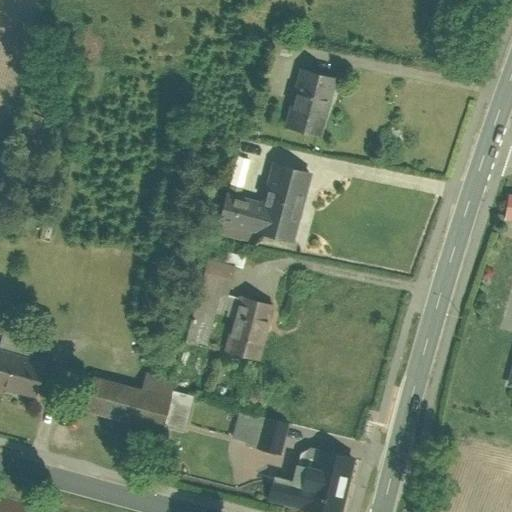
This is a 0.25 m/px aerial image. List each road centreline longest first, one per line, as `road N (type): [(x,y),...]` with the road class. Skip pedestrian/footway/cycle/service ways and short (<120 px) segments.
road 1 (secondary): [(385,511),(482,161)]
road 2 (tertiary): [(0,463),(184,511)]
